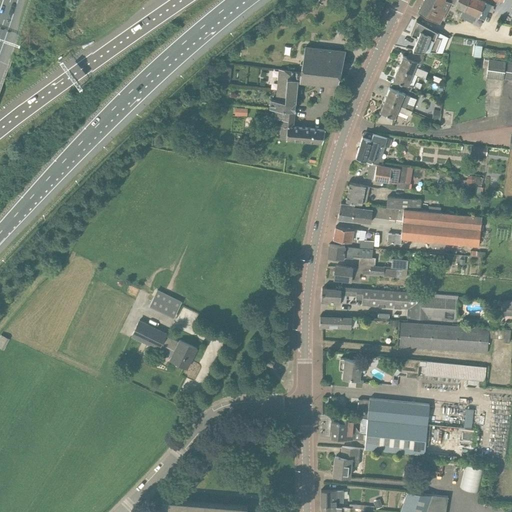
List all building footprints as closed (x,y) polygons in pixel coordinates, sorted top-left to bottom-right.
[(449,2),(454,4),(456,0),(423,0),(417,12),(438,23),(444,10),(449,2)] [(456,0),(454,4),(453,6),(464,12),(470,0),(456,0)] [(480,0),(470,0),(464,12),(478,19),(485,3),(485,2),(480,0)] [(485,3),(478,19),(483,22),(490,5),(485,3)] [(416,20),(410,35),(417,38),(412,50),(435,53),(441,39),(435,37),(437,32),(416,20)] [(304,48),(300,72),(278,69),(276,90),(275,100),(269,100),(268,109),(294,111),(296,89),(297,80),(299,81),(337,86),(344,53),(304,48)] [(397,68),(412,74),(417,63),(420,64),(423,57),(409,52),(406,58),(402,56),(397,68)] [(503,80),(503,79),(505,62),(488,60),(483,59),(482,67),(487,67),(485,78),(503,80)] [(223,73),(220,73),(219,79),(231,80),(231,67),(224,66),(223,73)] [(392,80),(402,84),(400,87),(411,92),(413,87),(412,87),(417,76),(412,74),(397,68),(392,80)] [(384,100),(399,106),(404,94),(389,88),(384,100)] [(397,112),(409,117),(413,107),(406,104),(404,109),(399,106),(384,100),(379,112),(394,118),(397,112)] [(325,130),(324,130),(292,127),(294,111),(268,109),(272,110),(271,118),(281,120),(281,126),(280,126),(279,138),(285,140),(285,139),(322,143),(325,130)] [(355,158),(373,163),(382,164),(383,160),(379,159),(383,146),(389,148),(391,139),(384,138),(372,134),(370,140),(362,137),(355,158)] [(469,155),(486,156),(487,148),(470,146),(469,155)] [(386,182),(386,181),(398,184),(397,188),(411,189),(412,184),(409,184),(409,185),(404,184),(407,167),(399,165),(399,168),(376,164),(376,166),(369,165),(366,178),(386,182)] [(481,177),(472,175),(470,184),(479,186),(481,177)] [(346,202),(361,205),(365,205),(369,187),(350,183),(346,202)] [(403,209),(420,211),(421,200),(387,197),(386,207),(403,209)] [(370,223),(371,217),(372,209),(354,206),(354,204),(340,203),(337,219),(370,223)] [(372,209),(371,217),(402,221),(403,209),(386,207),(372,206),(372,209)] [(403,209),(402,221),(400,235),(401,235),(401,239),(478,247),(481,217),(420,211),(403,209)] [(333,239),(357,243),(357,240),(359,230),(335,227),(333,239)] [(400,244),(401,239),(401,235),(400,235),(387,233),(386,243),(400,244)] [(373,249),(373,241),(364,241),(360,240),(359,243),(359,248),(372,249),(373,249)] [(353,256),(359,257),(371,258),(371,257),(372,249),(359,248),(329,244),(327,258),(344,260),(344,258),(352,259),(353,256)] [(435,263),(444,264),(445,255),(433,254),(432,258),(436,259),(435,263)] [(376,258),(371,257),(371,258),(359,257),(358,264),(371,266),(375,266),(376,258)] [(391,268),(408,270),(408,260),(391,258),(391,268)] [(370,274),(371,266),(358,264),(358,268),(352,268),(335,266),(334,279),(351,281),(359,282),(360,273),(370,274)] [(375,266),(371,266),(370,274),(384,275),(385,269),(385,267),(375,266)] [(385,269),(384,275),(384,276),(396,277),(397,270),(385,269)] [(407,318),(432,320),(457,322),(459,296),(340,287),(340,286),(334,286),(334,289),(321,288),(320,302),(339,303),(339,295),(356,296),(356,300),(362,300),(362,306),(407,309),(407,318)] [(174,317),(178,309),(153,298),(150,305),(174,317)] [(319,327),(329,327),(337,328),(351,329),(351,318),(319,316),(319,327)] [(173,350),(169,360),(187,369),(196,349),(179,340),(178,342),(165,336),(166,334),(139,321),(131,336),(149,345),(155,348),(158,349),(161,344),(173,350)] [(502,343),(510,343),(511,330),(504,330),(489,329),(489,328),(400,322),(399,348),(487,354),(488,338),(503,340),(502,343)] [(0,345),(5,348),(10,337),(2,333),(0,336),(0,345)] [(359,380),(360,373),(366,373),(369,365),(369,361),(343,359),(341,379),(354,380),(354,382),(363,383),(363,380),(359,380)] [(401,359),(400,372),(406,373),(405,377),(417,378),(417,374),(418,366),(425,366),(425,375),(481,381),(480,387),(484,387),(484,381),(485,367),(401,359)] [(266,367),(271,369),(275,363),(270,360),(269,360),(267,360),(266,361),(265,363),(265,364),(265,366),(266,367)] [(366,419),(426,425),(428,405),(369,399),(368,400),(358,399),(356,418),(366,419)] [(330,437),(346,438),(352,439),(364,440),(365,433),(359,432),(353,424),(354,418),(334,416),(334,421),(330,421),(329,429),(331,429),(330,437)] [(364,449),(423,455),(426,425),(366,419),(365,433),(364,440),(364,448),(364,449)] [(333,475),(350,477),(352,459),(357,460),(359,448),(341,447),(340,458),(334,457),(333,475)] [(320,507),(343,506),(343,491),(320,491),(320,507)] [(445,511),(448,497),(446,497),(446,493),(440,492),(440,496),(431,495),(432,495),(431,495),(431,493),(416,491),(416,493),(406,492),(399,511),(445,511)] [(246,511),(247,507),(204,503),(162,500),(160,511),(246,511)]
